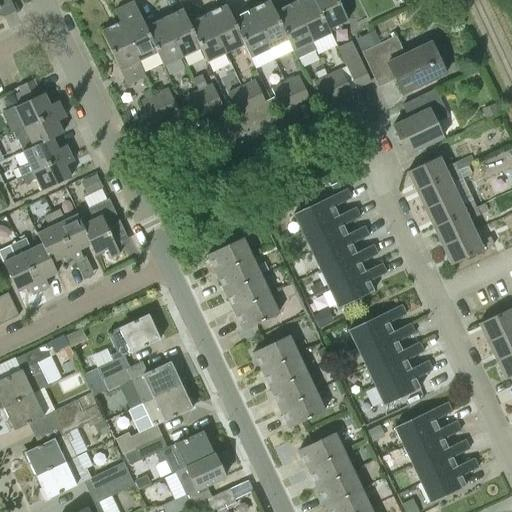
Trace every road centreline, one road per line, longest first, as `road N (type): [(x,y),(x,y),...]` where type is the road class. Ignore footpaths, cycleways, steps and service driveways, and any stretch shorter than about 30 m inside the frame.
road 1 (residential): [(511,454),(361,114)]
road 2 (residential): [(284,511),(170,268)]
road 3 (residential): [(115,153),(146,136),(361,114)]
road 4 (residential): [(0,350),(170,268)]
road 5 (residential): [(115,153),(48,13)]
road 6 (residential): [(170,268),(115,153)]
